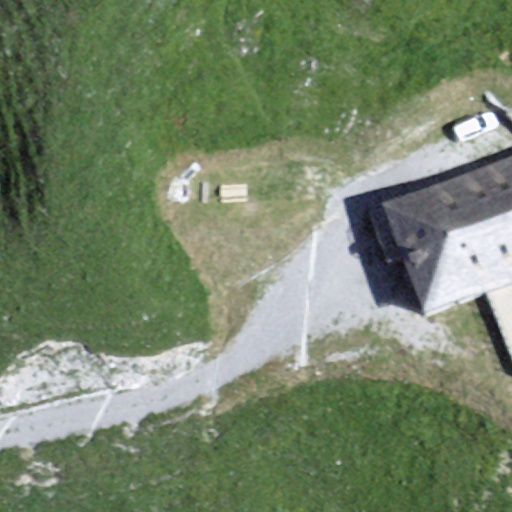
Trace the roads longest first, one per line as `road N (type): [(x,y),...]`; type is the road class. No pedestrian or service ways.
road 1 (track): [(0,431),(133,406),(353,313)]
road 2 (track): [(353,313),(372,117),(443,47),(456,0)]
